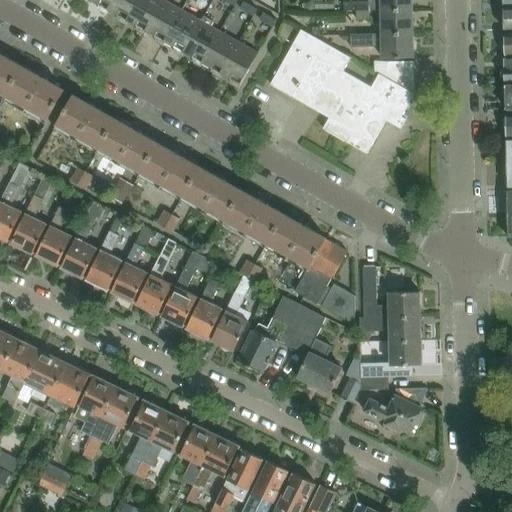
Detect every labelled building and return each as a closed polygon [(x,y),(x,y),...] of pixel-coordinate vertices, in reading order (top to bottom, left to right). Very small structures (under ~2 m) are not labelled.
[(108,9),(112,0),(91,0),(101,5),(98,10),(105,14),(108,9)] [(127,20),(137,0),(112,0),(108,9),(120,16),(117,21),(124,25),(127,20)] [(146,31),(162,0),(137,0),(127,20),(139,27),(136,31),(143,35),(146,31)] [(164,41),(182,10),(163,0),(162,0),(146,31),(157,37),(155,42),(162,46),(165,41),(164,41)] [(411,9),(411,0),(367,0),(367,1),(343,1),(343,10),(355,10),(368,10),(380,10),(411,9)] [(252,16),(256,9),(243,1),(239,8),(252,16)] [(511,7),(502,8),(502,29),(511,28),(511,7)] [(412,33),(411,9),(380,10),(381,33),(412,33)] [(183,52),(200,20),(182,10),(164,41),(165,41),(176,48),(174,52),(181,56),(183,52)] [(368,19),(368,10),(355,10),(355,19),(368,19)] [(276,20),(263,12),(259,19),(272,27),(276,20)] [(202,62),(219,31),(210,26),(213,21),(203,15),(200,20),(183,52),(195,58),(192,63),(200,67),(202,62)] [(328,117),(359,63),(300,30),(270,84),(328,117)] [(220,73),(238,42),(219,31),(202,62),(214,69),(211,74),(218,78),(221,73),(220,73)] [(413,57),(412,33),(381,33),(349,34),(350,46),(381,46),(382,58),(413,57)] [(511,34),(503,34),(503,54),(511,54),(511,34)] [(237,88),(257,53),(238,42),(220,73),(221,73),(233,79),(230,84),(237,88)] [(21,66),(7,58),(0,54),(0,97),(3,99),(21,66)] [(511,81),(511,58),(503,59),(503,70),(501,72),(502,77),(504,79),(504,81),(511,81)] [(386,62),(384,77),(414,93),(413,61),(386,62)] [(401,116),(413,95),(414,93),(384,77),(359,63),(328,117),(322,128),(366,153),(385,120),(400,128),(405,119),(401,116)] [(64,90),(48,81),(21,66),(3,99),(45,123),(64,90)] [(114,119),(101,112),(72,96),(53,128),(96,152),(114,119)] [(156,143),(143,135),(114,119),(96,152),(138,176),(156,143)] [(199,167),(185,159),(156,143),(138,176),(180,199),(199,167)] [(17,201),(32,169),(19,163),(0,201),(0,240),(1,241),(5,240),(8,241),(22,213),(9,206),(12,199),(17,201)] [(241,190),(227,182),(199,167),(180,199),(223,223),(241,190)] [(78,185),(85,172),(77,168),(70,181),(78,185)] [(92,176),(85,172),(78,185),(85,189),(92,176)] [(284,214),(269,206),(241,190),(223,223),(265,247),(284,214)] [(43,201),(33,196),(11,243),(21,248),(22,251),(26,253),(30,252),(33,253),(46,225),(34,219),(43,201)] [(67,212),(59,208),(36,255),(46,260),(47,263),(52,265),(55,264),(58,265),(71,237),(59,231),(67,212)] [(164,228),(172,214),(164,210),(156,224),(164,228)] [(171,232),(176,224),(179,218),(172,214),(164,228),(171,232)] [(326,238),(312,230),(284,214),(265,247),(306,270),(308,271),(325,240),(326,238)] [(125,224),(115,219),(87,279),(97,284),(96,286),(104,290),(105,288),(109,289),(122,261),(111,255),(125,224)] [(93,225),(84,220),(61,266),(72,272),(71,274),(79,277),(80,275),(83,277),(97,249),(85,243),(93,225)] [(135,267),(153,230),(143,226),(112,291),(122,296),(121,298),(130,302),(131,300),(134,301),(147,273),(135,267)] [(160,279),(169,261),(168,261),(177,243),(168,239),(137,303),(150,310),(150,311),(155,314),(155,312),(159,313),(172,285),(160,279)] [(332,278),(347,252),(325,240),(308,271),(306,270),(294,291),(317,303),(331,278),(332,278)] [(248,276),(255,264),(248,260),(241,272),(248,276)] [(256,281),(262,268),(255,264),(248,276),(256,281)] [(194,273),(185,268),(162,315),(172,320),(171,322),(180,326),(181,324),(184,326),(198,297),(185,291),(194,273)] [(273,274),(262,268),(256,281),(266,287),(273,274)] [(419,291),(389,292),(390,309),(378,310),(377,272),(364,272),(365,317),(420,316),(419,291)] [(220,285),(210,280),(188,327),(198,332),(197,334),(205,338),(206,336),(209,338),(223,309),(211,303),(220,285)] [(355,312),(355,295),(334,284),(322,306),(350,322),(355,312)] [(245,297),(235,292),(213,340),(223,344),(222,346),(230,350),(231,348),(235,350),(248,321),(236,315),(245,297)] [(281,344),(300,306),(284,298),(269,329),(268,337),(278,342),(281,344)] [(316,338),(326,318),(300,306),(281,344),(307,356),(316,338)] [(420,316),(365,317),(359,317),(359,340),(368,340),(368,329),(382,329),(382,327),(388,327),(389,340),(420,340),(420,316)] [(263,372),(278,342),(268,337),(269,329),(260,325),(254,331),(253,330),(238,360),(263,372)] [(0,360),(12,336),(8,335),(7,332),(3,330),(0,331),(0,330),(0,360)] [(23,382),(39,349),(29,344),(27,341),(22,338),(19,340),(15,338),(1,368),(12,374),(1,397),(8,400),(6,404),(11,407),(23,382)] [(316,338),(307,356),(298,376),(331,392),(343,368),(325,360),(332,346),(316,338)] [(421,364),(420,340),(389,340),(389,363),(389,365),(412,364),(421,364)] [(42,351),(39,349),(23,382),(34,387),(30,395),(43,401),(63,361),(52,356),(53,354),(43,349),(42,351)] [(360,377),(359,364),(359,359),(355,357),(346,375),(351,377),(360,377)] [(74,406),(90,374),(87,372),(87,370),(79,366),(78,368),(67,363),(48,402),(60,408),(64,401),(74,406)] [(389,363),(359,364),(360,377),(389,376),(412,375),(412,364),(389,365),(389,363)] [(92,436),(116,386),(105,381),(106,379),(98,376),(97,378),(93,376),(79,405),(74,416),(85,421),(80,431),(92,436)] [(389,389),(389,376),(360,377),(360,390),(389,389)] [(360,390),(360,377),(351,377),(341,397),(353,403),(360,390)] [(125,391),(116,386),(92,436),(83,453),(94,458),(102,441),(103,441),(112,421),(124,427),(138,397),(134,395),(135,393),(126,389),(125,391)] [(421,412),(422,408),(404,400),(409,389),(398,390),(389,408),(369,399),(364,411),(386,421),(385,424),(400,431),(401,429),(410,433),(415,423),(417,424),(422,412),(421,412)] [(136,475),(143,460),(166,411),(156,406),(157,404),(149,400),(148,402),(145,400),(131,429),(142,434),(125,470),(136,475)] [(38,418),(42,408),(30,402),(25,412),(38,418)] [(54,414),(42,408),(38,418),(50,424),(54,414)] [(176,416),(166,411),(143,460),(153,465),(163,445),(175,450),(189,421),(184,419),(185,417),(177,413),(176,416)] [(193,485),(217,435),(207,430),(208,429),(199,424),(198,426),(195,425),(181,454),(192,459),(182,479),(193,485)] [(227,440),(217,435),(193,485),(188,496),(195,500),(201,488),(204,490),(214,469),(225,475),(239,446),(236,444),(237,442),(228,438),(227,440)] [(251,452),(243,448),(211,511),(224,511),(227,507),(228,508),(234,494),(245,499),(264,458),(261,456),(260,453),(255,451),(251,452)] [(0,464),(12,470),(18,459),(0,450),(0,464)] [(278,465),(268,460),(242,511),(255,511),(256,511),(255,511),(267,511),(273,501),(274,501),(289,470),(286,469),(285,466),(281,464),(278,465)] [(63,496),(69,483),(43,472),(38,484),(63,496)] [(302,511),(316,483),(292,472),(273,511),(286,511),(287,510),(282,508),(284,504),(301,511),(302,511)] [(326,511),(335,493),(319,485),(308,507),(316,510),(319,511),(326,511)]
